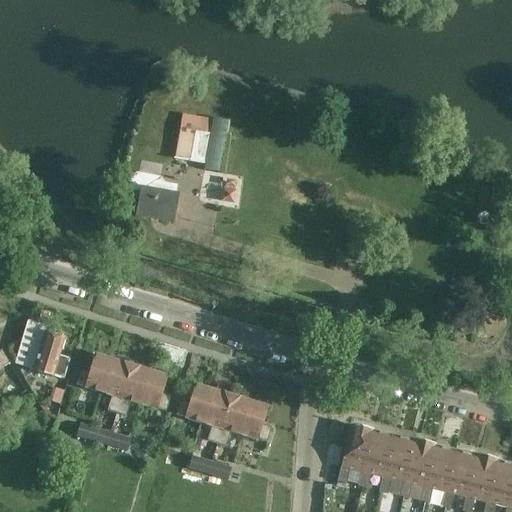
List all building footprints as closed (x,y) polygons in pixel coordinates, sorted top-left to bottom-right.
[(181,114),(173,159),(205,164),(213,119),(181,114)] [(132,190),(140,192),(136,215),(173,222),(177,199),(174,198),(177,186),(164,183),(161,178),(136,173),(130,178),(129,186),(132,190)] [(492,188),(481,186),(476,226),(488,228),(492,188)] [(45,333),(47,327),(27,321),(15,365),(33,370),(32,372),(53,378),(63,381),(70,360),(60,357),(65,339),(45,333)] [(0,371),(2,370),(1,370),(10,365),(1,351),(0,351),(0,371)] [(85,390),(103,395),(113,361),(95,356),(89,373),(80,370),(75,386),(85,389),(85,390)] [(107,413),(116,416),(131,366),(113,361),(103,395),(110,398),(107,413)] [(116,416),(126,418),(130,403),(138,406),(148,372),(131,366),(116,416)] [(156,410),(165,413),(170,398),(161,395),(166,377),(148,372),(138,406),(156,411),(156,410)] [(184,420),(203,426),(213,391),(195,385),(189,404),(180,401),(176,417),(185,420),(184,420)] [(206,443),(216,446),(231,396),(213,391),(203,426),(210,428),(206,443)] [(216,446),(225,448),(230,434),(238,436),(248,401),(231,396),(216,446)] [(257,440),(267,443),(271,428),(261,425),(267,407),(248,401),(238,436),(256,442),(257,440)] [(0,426),(11,420),(4,407),(0,409),(0,426)] [(76,438),(107,447),(110,433),(80,425),(76,438)] [(336,483),(346,485),(349,472),(360,474),(362,475),(372,431),(350,426),(340,470),(339,469),(336,483)] [(358,488),(367,490),(370,477),(381,479),(382,480),(393,436),(372,431),(362,475),(360,474),(358,488)] [(110,433),(107,447),(118,450),(127,452),(131,439),(110,433)] [(381,479),(378,492),(399,497),(402,484),(403,484),(414,441),(393,436),(382,480),(381,479)] [(402,484),(399,497),(420,502),(423,489),(424,489),(434,446),(414,441),(403,484),(402,484)] [(423,489),(420,502),(429,504),(432,491),(443,494),(445,494),(455,451),(434,446),(424,489),(423,489)] [(440,508),(449,510),(452,496),(464,499),(465,499),(476,456),(455,451),(445,494),(443,494),(440,508)] [(461,511),(471,511),(474,501),(486,504),(497,461),(476,456),(465,499),(464,499),(461,511)] [(207,476),(211,462),(191,457),(187,470),(207,476)] [(483,511),(492,511),(494,506),(506,509),(507,509),(511,488),(511,464),(497,461),(486,504),(483,511)] [(211,462),(207,476),(228,482),(232,468),(211,462)]
